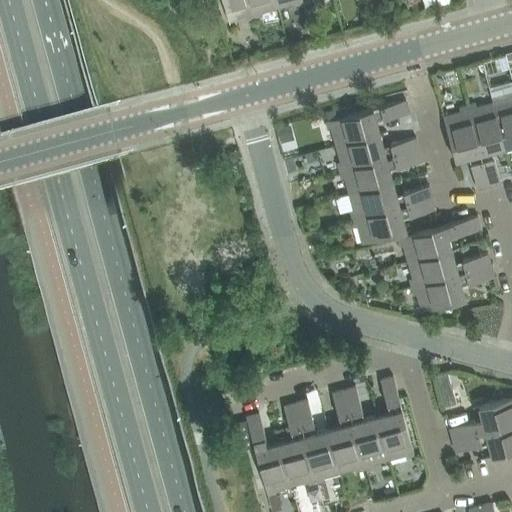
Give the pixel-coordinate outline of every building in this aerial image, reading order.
[(222,0),(228,19),(246,15),(247,19),(254,17),(249,0),(222,0)] [(249,0),(254,17),(262,15),(261,11),(277,6),(275,0),(249,0)] [(511,80),(488,87),(492,102),(504,145),(511,143),(511,80)] [(331,128),(336,144),(379,132),(375,117),(382,115),(383,118),(408,111),(405,99),(347,115),(327,120),(325,121),(327,129),(331,128)] [(474,102),(467,104),(488,185),(499,182),(493,155),(490,156),(488,150),(504,145),(492,102),(475,106),(474,102)] [(443,115),(455,159),(471,154),(473,161),(470,162),(477,188),(488,185),(467,104),(459,106),(460,110),(443,115)] [(345,107),(325,112),(327,120),(347,115),(345,107)] [(288,125),(277,128),(280,140),(280,141),(291,138),(288,125)] [(336,162),(338,170),(418,148),(415,136),(389,143),(390,146),(384,148),(379,132),(336,144),(340,161),(336,162)] [(344,176),(349,193),(393,181),(388,165),(395,163),(396,167),(422,160),(418,148),(338,170),(341,178),(344,176)] [(350,211),(352,218),(432,196),(428,184),(403,191),(404,195),(397,196),(393,181),(349,193),(354,209),(350,211)] [(409,215),(434,208),(435,208),(432,196),(352,218),(354,226),(358,225),(362,242),(406,229),(402,214),(408,212),(409,215)] [(477,215),(439,225),(397,237),(399,245),(403,244),(408,261),(452,249),(447,233),(454,231),(455,234),(481,227),(477,215)] [(409,278),(411,286),(491,264),(488,252),(462,259),(463,262),(456,264),(452,249),(408,261),(413,277),(409,278)] [(468,283),(493,276),(494,276),(491,264),(411,286),(413,294),(417,292),(422,310),(465,298),(461,281),(467,279),(468,283)] [(359,300),(366,298),(364,291),(358,293),(359,300)] [(415,455),(399,397),(393,375),(380,378),(387,404),(390,403),(392,410),(376,414),(388,458),(405,453),(406,457),(415,455)] [(355,385),(343,388),(365,468),(373,466),(372,462),(388,458),(376,414),(361,418),(359,412),(362,411),(355,385)] [(452,387),(440,391),(444,406),(456,402),(452,387)] [(344,423),(328,427),(340,471),(356,466),(357,470),(365,468),(343,388),(332,391),(339,417),(342,416),(344,423)] [(449,427),(452,439),(511,422),(511,395),(478,405),(483,421),(476,423),(475,420),(449,427)] [(307,398),(295,401),(317,481),(324,479),(323,475),(340,471),(328,427),(312,431),(311,425),(314,424),(307,398)] [(295,436),(279,440),(291,484),(308,479),(309,483),(317,481),(295,401),(283,404),(290,430),(294,429),(295,436)] [(242,449),(254,446),(268,495),(276,492),(275,488),(291,484),(279,440),(264,445),(262,438),(266,437),(259,411),(246,415),(247,418),(234,422),(242,449)] [(492,455),(511,449),(511,422),(452,439),(455,450),(481,443),(481,440),(487,438),(492,455)] [(500,511),(504,511),(510,510),(507,499),(497,502),(500,511)] [(494,511),(491,501),(480,504),(481,511),(494,511)]
